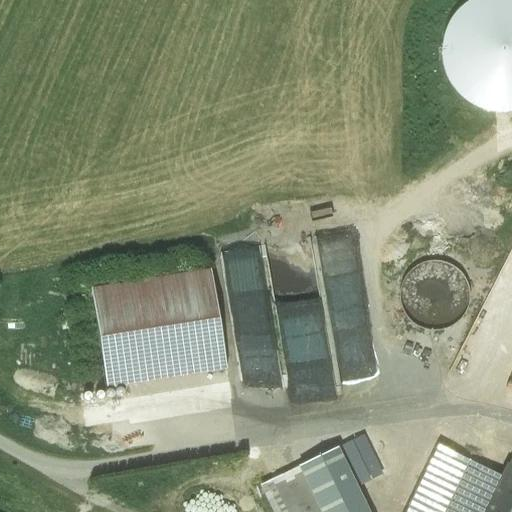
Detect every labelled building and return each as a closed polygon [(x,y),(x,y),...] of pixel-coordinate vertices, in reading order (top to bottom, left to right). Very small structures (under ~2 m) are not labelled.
[(511,0),(478,0),(434,51),(509,118),(511,114),(511,0)] [(466,311),(468,297),(466,284),(458,272),(446,265),(433,262),(419,265),(408,273),(400,284),(398,298),(401,311),(408,323),(420,330),(434,333),(447,330),(458,322),(466,311)] [(210,272),(90,291),(106,390),(225,371),(210,272)] [(302,323),(301,312),(274,315),(275,326),(302,323)] [(369,487),(348,447),(337,453),(356,490),(357,493),(369,487)] [(335,449),(299,467),(300,469),(320,508),(356,490),(337,453),(335,449)] [(443,449),(411,511),(449,511),(472,467),(474,467),(475,466),(443,449)] [(511,511),(511,463),(509,462),(501,479),(484,511),(511,511)] [(472,467),(449,511),(484,511),(501,479),(475,466),(474,467),(472,467)] [(300,469),(259,489),(270,511),(321,511),(320,508),(300,469)] [(356,490),(320,508),(321,511),(367,511),(357,493),(356,490)]
